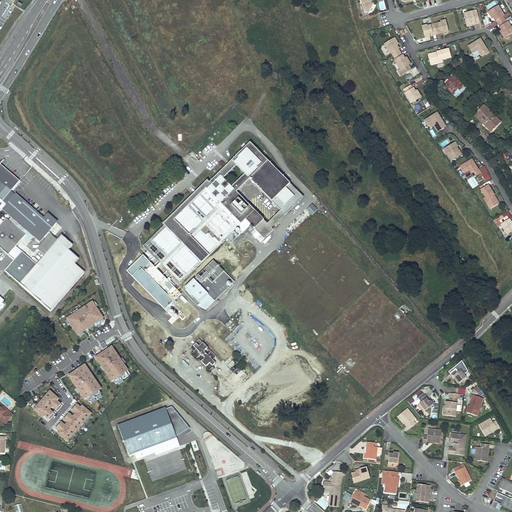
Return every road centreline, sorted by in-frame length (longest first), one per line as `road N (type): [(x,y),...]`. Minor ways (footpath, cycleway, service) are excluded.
road 1 (secondary): [(7,132),(78,202),(136,354),(290,491)]
road 2 (residential): [(377,414),(511,297)]
road 3 (residential): [(377,414),(472,504)]
